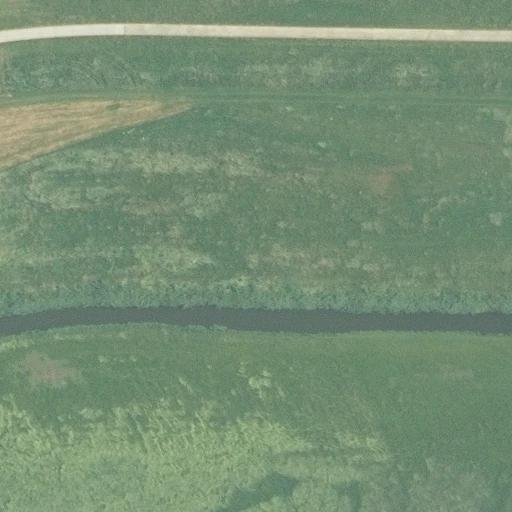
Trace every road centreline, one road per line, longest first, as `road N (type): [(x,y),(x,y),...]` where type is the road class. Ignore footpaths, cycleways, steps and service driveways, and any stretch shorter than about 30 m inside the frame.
road 1 (track): [(511,100),(71,94),(0,101)]
road 2 (track): [(439,160),(217,95)]
road 3 (track): [(0,156),(185,95)]
